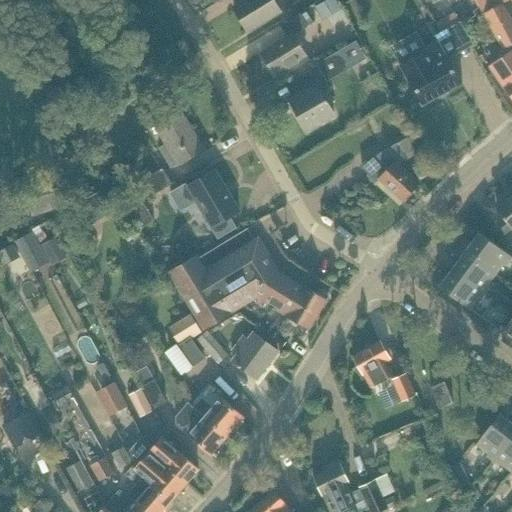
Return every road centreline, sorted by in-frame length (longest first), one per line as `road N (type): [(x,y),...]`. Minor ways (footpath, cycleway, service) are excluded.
road 1 (unclassified): [(378,270),(312,226),(180,0)]
road 2 (tertiary): [(205,511),(378,270)]
road 3 (tertiary): [(378,270),(511,134)]
road 4 (residential): [(511,369),(378,270)]
